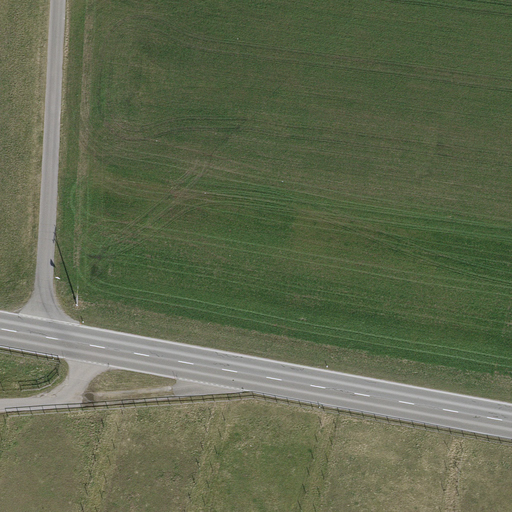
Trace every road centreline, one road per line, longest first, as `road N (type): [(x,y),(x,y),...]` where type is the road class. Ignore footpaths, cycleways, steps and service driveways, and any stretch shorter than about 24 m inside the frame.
road 1 (primary): [(511,422),(38,336)]
road 2 (unclassified): [(38,336),(54,0)]
